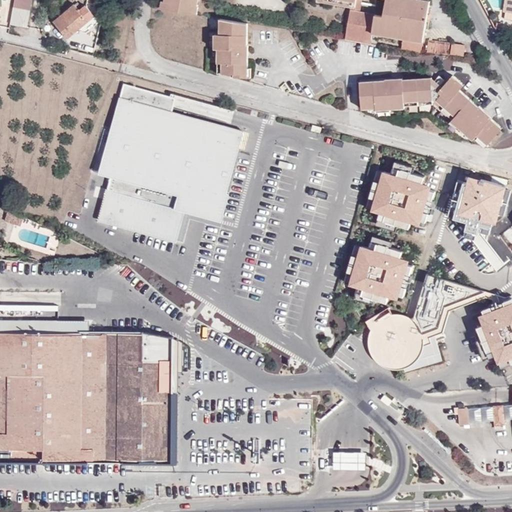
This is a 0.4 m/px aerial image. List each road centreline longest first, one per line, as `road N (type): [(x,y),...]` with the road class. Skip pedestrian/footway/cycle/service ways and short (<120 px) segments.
road 1 (residential): [(145,0),(145,51),(168,67),(473,153)]
road 2 (tertiary): [(511,500),(230,511)]
road 3 (residential): [(511,287),(475,276),(437,231),(452,172)]
road 4 (residential): [(351,389),(370,373),(407,391),(464,370)]
road 5 (residential): [(0,35),(120,67)]
